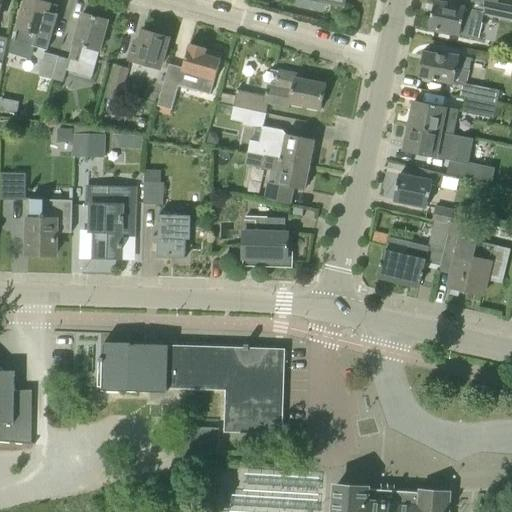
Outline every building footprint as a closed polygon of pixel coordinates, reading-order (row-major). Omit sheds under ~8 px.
[(52,22),(57,6),(38,0),(25,0),(17,29),(25,31),(24,35),(40,40),(41,36),(43,37),(47,21),(52,22)] [(292,0),(292,1),(344,12),(346,0),(292,0)] [(511,6),(498,4),(479,0),(467,0),(466,8),(434,2),(429,28),(478,38),(483,15),(511,21),(511,6)] [(82,13),(70,59),(94,66),(108,21),(82,13)] [(159,71),(169,38),(143,30),(140,41),(135,39),(128,61),(159,71)] [(190,44),(182,71),(202,77),(198,92),(210,95),(223,53),(190,44)] [(444,55),(425,52),(420,77),(454,85),(457,69),(469,71),(471,58),(445,52),(444,55)] [(50,79),(57,56),(45,53),(39,76),(50,79)] [(70,59),(57,56),(50,79),(63,83),(67,71),(70,59)] [(120,102),(129,68),(115,64),(106,98),(120,102)] [(321,109),(327,85),(296,78),(297,74),(279,71),(276,87),(267,85),(265,96),(237,91),(234,105),(266,113),(268,105),(290,109),(291,104),(321,109)] [(161,95),(175,99),(181,76),(167,72),(161,95)] [(497,107),(498,106),(500,93),(462,85),(459,100),(466,101),(497,107)] [(451,136),(451,134),(447,133),(452,109),(414,101),(409,127),(451,136)] [(495,121),(497,107),(466,101),(463,115),(495,121)] [(263,129),(266,113),(234,105),(231,119),(244,123),(243,126),(261,130),(261,129),(263,129)] [(449,149),(451,136),(409,127),(404,152),(442,159),(444,147),(449,149)] [(314,140),(263,129),(261,129),(261,130),(258,142),(251,140),(248,152),(308,165),(311,154),(314,154),(315,145),(313,144),(314,140)] [(77,159),(107,158),(106,136),(77,136),(77,159)] [(307,186),(309,177),(306,176),(308,165),(248,152),(246,165),(278,171),(275,184),(304,190),(304,186),(307,186)] [(478,179),(481,165),(452,159),(450,173),(478,179)] [(0,199),(25,200),(26,174),(0,173),(0,199)] [(163,205),(164,183),(160,183),(161,174),(145,173),(144,204),(163,205)] [(427,207),(432,182),(399,175),(395,201),(427,207)] [(133,233),(135,188),(86,188),(86,205),(91,205),(90,230),(95,230),(94,255),(120,256),(121,247),(124,248),(124,243),(121,243),(121,233),(133,233)] [(56,255),(56,236),(74,237),(74,204),(43,204),(43,199),(29,198),(27,254),(56,255)] [(451,224),(453,211),(453,209),(436,206),(433,221),(435,221),(451,224)] [(464,239),(468,215),(453,211),(451,224),(448,236),(464,239)] [(191,239),(191,215),(158,215),(157,258),(185,258),(185,239),(191,239)] [(287,256),(288,232),(285,232),(285,219),(245,217),(245,234),(240,234),(239,266),(242,266),(242,271),(292,272),(292,256),(287,256)] [(448,239),(448,236),(451,224),(435,221),(429,244),(445,248),(448,239)] [(490,260),(469,255),(472,245),(461,242),(450,286),(482,294),(485,279),(499,282),(506,254),(493,250),(490,260)] [(423,272),(430,247),(409,243),(406,256),(385,251),(382,263),(381,263),(380,266),(381,267),(379,277),(419,287),(422,276),(423,276),(424,272),(423,272)] [(244,349),(104,344),(104,358),(99,358),(98,387),(103,387),(102,390),(167,392),(167,389),(226,391),(224,430),(280,432),(283,361),(279,361),(280,350),(249,349),(249,344),(244,343),(244,349)] [(4,371),(0,367),(0,441),(34,445),(35,443),(31,443),(32,390),(15,390),(15,371),(4,371)] [(178,458),(218,455),(219,428),(179,427),(178,458)] [(448,511),(449,495),(336,487),(334,511),(448,511)]
